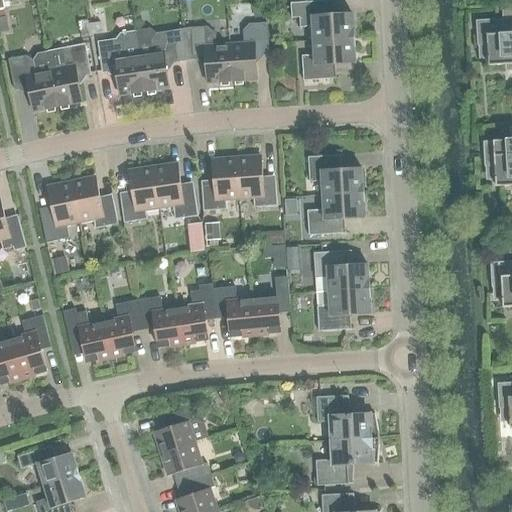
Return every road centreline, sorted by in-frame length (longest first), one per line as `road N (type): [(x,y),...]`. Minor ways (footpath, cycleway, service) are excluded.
road 1 (residential): [(0,160),(164,128),(396,113)]
road 2 (residential): [(104,391),(247,368),(408,360)]
road 3 (residential): [(396,113),(408,360)]
road 4 (residential): [(408,360),(420,511)]
road 5 (residential): [(141,511),(104,391)]
